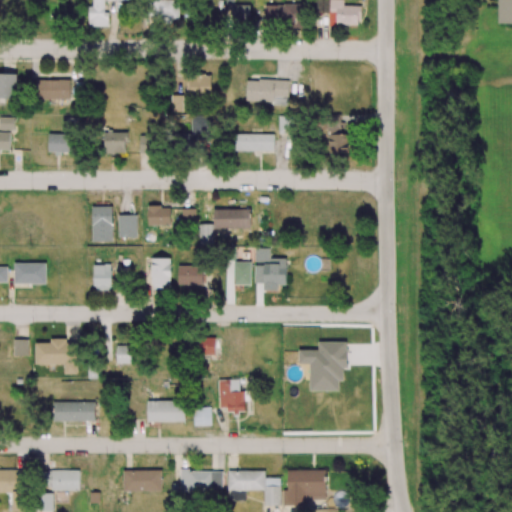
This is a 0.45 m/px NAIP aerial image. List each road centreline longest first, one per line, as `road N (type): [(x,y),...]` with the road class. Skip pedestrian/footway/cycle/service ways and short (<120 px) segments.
road 1 (residential): [(404,511),(389,361),(387,0)]
road 2 (residential): [(0,445),(395,446)]
road 3 (residential): [(0,313),(389,314)]
road 4 (residential): [(0,48),(387,49)]
road 5 (residential): [(0,180),(387,180)]
